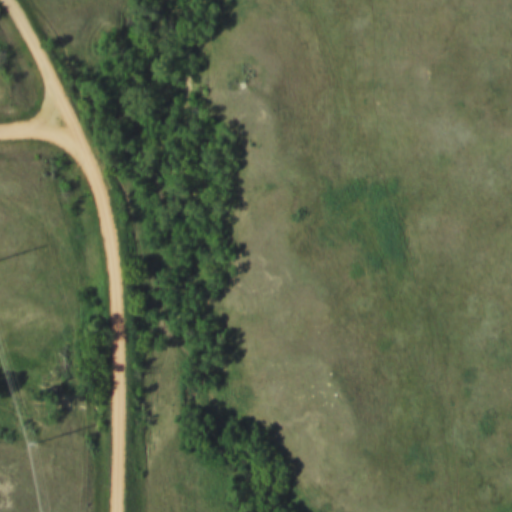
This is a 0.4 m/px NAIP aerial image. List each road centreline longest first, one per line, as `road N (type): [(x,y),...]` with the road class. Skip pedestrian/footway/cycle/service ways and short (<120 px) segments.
road 1 (residential): [(79,120),(112,213),(121,511)]
road 2 (residential): [(17,0),(79,120)]
